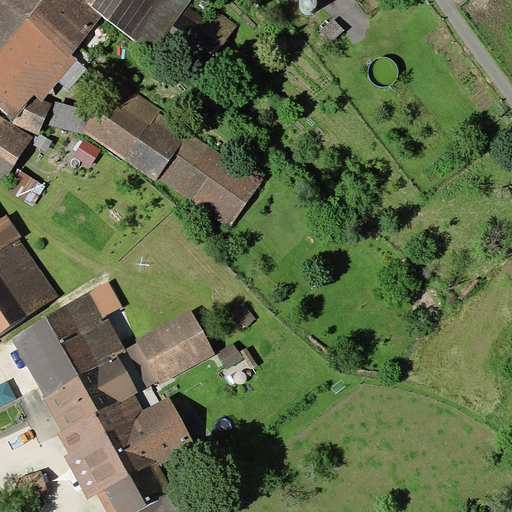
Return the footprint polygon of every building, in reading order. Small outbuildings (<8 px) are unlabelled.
[(0,0),(0,107),(14,120),(34,94),(42,101),(76,59),(71,55),(102,15),(84,0),(0,0)] [(84,0),(102,15),(154,53),(174,25),(190,0),(84,0)] [(237,26),(199,0),(190,0),(174,25),(217,55),(237,26)] [(121,91),(93,135),(137,163),(165,120),(121,91)] [(50,104),(42,101),(34,94),(14,120),(12,123),(38,133),(50,104)] [(0,178),(4,181),(33,138),(0,116),(0,178)] [(199,142),(165,120),(137,163),(171,185),(199,142)] [(261,182),(199,142),(171,185),(234,225),(261,182)] [(0,218),(0,335),(59,297),(21,238),(22,237),(7,214),(0,218)] [(51,315),(11,337),(44,397),(127,352),(125,349),(107,315),(122,306),(110,283),(51,315)] [(249,309),(238,318),(247,330),(258,321),(249,309)] [(135,340),(137,343),(157,380),(160,385),(215,355),(191,310),(135,340)] [(127,352),(44,397),(63,430),(135,392),(157,380),(137,343),(125,349),(127,352)] [(239,349),(227,356),(235,369),(246,362),(239,349)] [(135,392),(63,430),(58,433),(68,453),(64,456),(87,499),(97,494),(157,462),(193,443),(168,397),(144,410),(135,392)] [(184,511),(157,462),(97,494),(106,511),(184,511)] [(40,471),(18,481),(25,499),(48,490),(40,471)]
